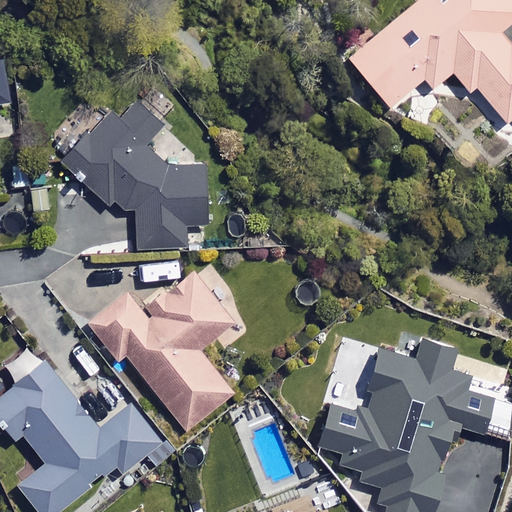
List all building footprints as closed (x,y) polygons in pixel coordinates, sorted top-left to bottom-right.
[(511,41),(500,27),(511,16),(511,0),(415,0),(348,55),(387,103),(422,74),(430,85),(450,68),(467,88),(473,82),(504,119),(511,111),(511,41)] [(0,104),(12,103),(6,60),(0,61),(0,104)] [(185,220),(204,220),(205,162),(169,161),(145,140),(164,120),(134,93),(116,113),(108,106),(58,161),(104,202),(109,196),(125,210),(135,199),(134,245),(184,246),(185,220)] [(231,320),(191,268),(140,307),(125,288),(86,319),(116,357),(125,350),(183,425),(230,388),(197,346),(231,320)] [(389,511),(428,511),(453,422),(504,437),(511,409),(511,399),(466,387),(470,373),(448,367),(454,345),(420,335),(414,354),(376,343),(362,392),(369,394),(366,404),(359,402),(357,409),(326,401),(315,442),(342,450),(339,461),(357,466),(354,476),(379,483),(373,507),(389,511)] [(58,366),(53,369),(44,358),(0,391),(0,418),(13,436),(21,430),(44,459),(16,481),(39,511),(52,511),(92,481),(88,476),(99,467),(103,473),(115,463),(120,469),(160,439),(129,400),(96,425),(68,389),(73,385),(58,366)] [(331,511),(323,487),(253,511),(331,511)]
